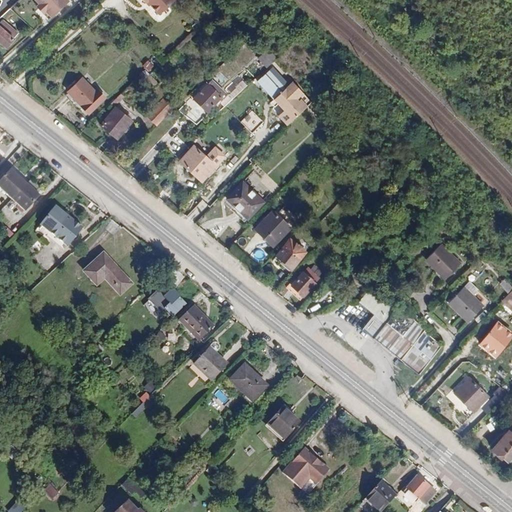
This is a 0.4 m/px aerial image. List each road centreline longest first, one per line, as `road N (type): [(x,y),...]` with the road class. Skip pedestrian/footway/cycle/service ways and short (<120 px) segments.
road 1 (primary): [(0,98),(502,504)]
road 2 (unknown): [(6,103),(112,0)]
